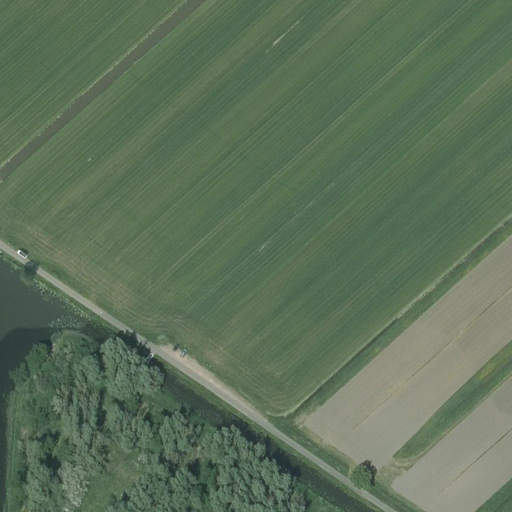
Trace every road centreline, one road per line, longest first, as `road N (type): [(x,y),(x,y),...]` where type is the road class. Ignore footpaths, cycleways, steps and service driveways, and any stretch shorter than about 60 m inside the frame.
road 1 (unclassified): [(392,511),(0,244)]
road 2 (track): [(134,379),(82,344),(68,341),(49,352),(15,402),(8,511)]
road 3 (track): [(311,511),(301,491),(134,379)]
